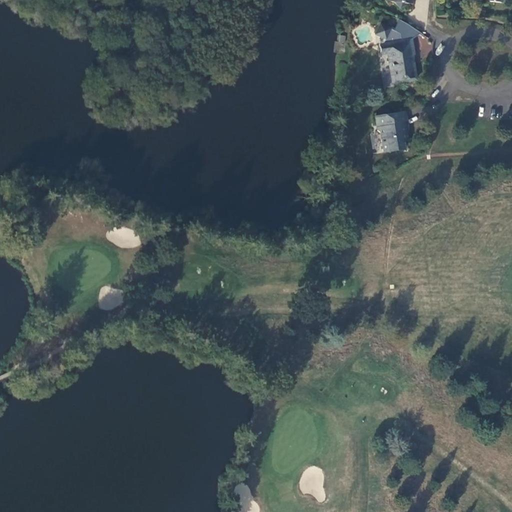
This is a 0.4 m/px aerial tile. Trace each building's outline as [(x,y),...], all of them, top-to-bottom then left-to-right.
[(406,3),(414,4),(413,0),(388,0),(388,2),(394,2),(400,9),(406,3)] [(388,44),(389,53),(390,56),(388,59),(389,66),(392,67),(394,83),(416,80),(414,65),(411,65),(411,61),(413,58),(412,55),(414,55),(411,39),(401,41),(400,33),(380,24),(376,32),(378,36),(384,39),(382,44),(382,45),(388,44)] [(389,53),(388,44),(382,45),(382,44),(379,44),(381,54),(389,53)] [(399,150),(401,143),(406,142),(404,127),(407,126),(405,111),(375,116),(377,130),(380,132),(383,152),(399,150)] [(240,501),(250,496),(243,483),(234,487),(240,501)]
